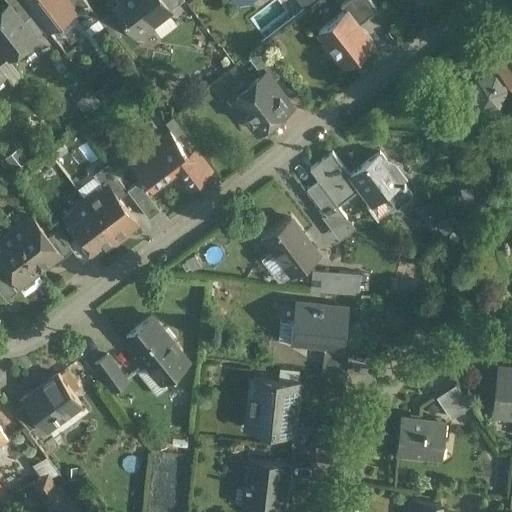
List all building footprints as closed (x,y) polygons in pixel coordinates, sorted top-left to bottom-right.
[(24,0),(7,0),(9,3),(10,2),(24,20),(34,12),(24,0)] [(68,0),(24,0),(34,12),(46,28),(47,30),(72,11),(75,9),(68,0)] [(99,18),(84,0),(68,0),(75,9),(72,11),(85,29),(99,18)] [(162,0),(122,0),(122,2),(115,7),(124,19),(123,19),(126,23),(126,22),(137,35),(138,35),(140,37),(143,38),(151,32),(152,28),(150,26),(170,10),(162,0)] [(183,0),(162,0),(170,10),(183,0)] [(370,0),(346,0),(341,4),(344,9),(345,9),(358,25),(377,9),(370,0)] [(24,20),(10,2),(9,3),(0,9),(0,47),(8,58),(20,49),(28,50),(34,46),(35,38),(36,37),(36,36),(46,28),(34,12),(24,20)] [(358,25),(345,9),(344,9),(318,30),(345,65),(373,44),(358,25)] [(281,70),(261,44),(249,53),(249,57),(261,73),(262,73),(266,74),(272,81),(281,74),(281,70)] [(511,52),(495,65),(500,71),(495,74),(494,74),(477,76),(471,91),(481,105),(498,103),(504,88),(504,87),(509,83),(511,87),(511,52)] [(22,76),(8,58),(0,64),(0,66),(6,74),(5,75),(12,84),(22,76)] [(272,81),(266,74),(262,73),(261,73),(234,94),(233,99),(256,129),(260,130),(288,108),(289,104),(272,81)] [(89,93),(79,102),(87,110),(97,101),(89,93)] [(169,132),(132,160),(152,186),(179,166),(189,158),(188,156),(169,132)] [(17,150),(9,157),(8,160),(14,168),(17,168),(26,162),(17,150)] [(350,173),(332,150),(310,167),(318,178),(338,204),(360,187),(350,173)] [(210,170),(195,151),(188,156),(189,158),(179,166),(192,184),(210,170)] [(380,151),(350,173),(360,187),(371,203),(386,192),(396,206),(412,194),(380,151)] [(107,162),(93,173),(104,187),(109,184),(119,197),(128,190),(107,162)] [(338,204),(318,178),(306,187),(327,214),(347,217),(338,204)] [(119,197),(109,184),(104,187),(87,201),(114,238),(137,221),(119,197)] [(114,238),(87,201),(74,210),(72,210),(66,214),(66,220),(69,225),(72,225),(82,238),(94,253),(114,238)] [(48,236),(32,215),(11,231),(40,269),(60,254),(61,253),(48,236)] [(290,217),(264,236),(274,250),(275,249),(292,271),(317,252),(290,217)] [(71,246),(57,228),(48,236),(61,253),(60,254),(62,257),(73,249),(71,246)] [(40,269),(11,231),(0,239),(0,259),(19,285),(40,269)] [(82,238),(71,246),(73,249),(83,262),(94,253),(82,238)] [(327,269),(313,268),(311,290),(326,291),(326,289),(327,277),(327,269)] [(17,292),(1,271),(0,271),(0,293),(5,300),(17,292)] [(359,279),(327,277),(326,289),(358,292),(359,279)] [(347,306),(296,300),(293,321),(280,319),(278,339),(291,340),(325,344),(343,346),(343,345),(347,306)] [(187,362),(151,317),(126,337),(139,354),(134,358),(142,368),(147,364),(161,382),(187,362)] [(343,346),(325,344),(322,372),(346,374),(349,346),(343,345),(343,346)] [(126,382),(108,355),(95,365),(113,391),(126,382)] [(511,367),(498,366),(492,414),(511,416),(511,367)] [(58,373),(22,400),(26,405),(40,424),(46,432),(82,406),(58,373)] [(298,381),(253,376),(247,428),(293,433),(294,425),(298,381)] [(456,383),(436,396),(451,418),(471,404),(456,383)] [(40,424),(26,405),(15,413),(29,432),(40,424)] [(445,422),(401,416),(397,452),(441,457),(445,422)] [(318,427),(294,425),(293,433),(291,449),(315,452),(318,427)] [(0,510),(10,504),(0,489),(0,446),(8,441),(0,429),(0,510)] [(67,486),(26,430),(17,436),(48,477),(58,493),(64,488),(67,486)] [(315,452),(291,449),(290,464),(289,465),(313,467),(315,452)] [(290,464),(248,459),(243,505),(285,509),(289,465),(290,464)] [(58,493),(48,477),(33,487),(45,505),(60,495),(58,493)] [(80,511),(64,488),(58,493),(60,495),(45,505),(49,511),(80,511)] [(439,511),(441,503),(412,500),(410,511),(439,511)]
